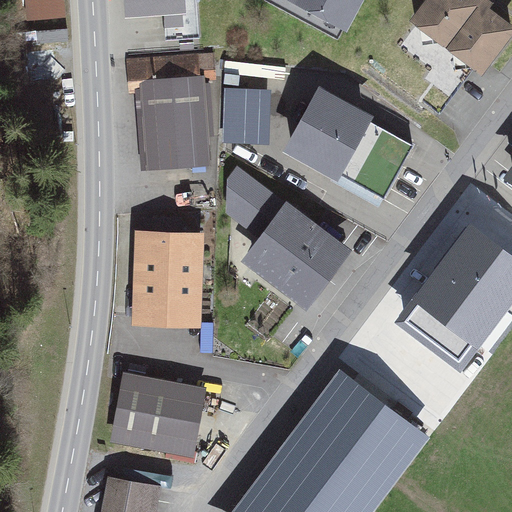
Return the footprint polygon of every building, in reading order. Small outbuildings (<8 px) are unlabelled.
[(63,0),(24,0),(27,18),(65,15),(63,0)] [(185,0),(125,0),(126,12),(186,7),(185,0)] [(291,0),(346,28),(361,0),(291,0)] [(421,0),(408,18),(447,45),(479,0),(421,0)] [(479,0),(447,45),(482,71),(511,28),(511,19),(490,4),(492,0),(479,0)] [(29,82),(59,80),(57,48),(27,49),(29,82)] [(210,59),(124,62),(125,98),(132,98),(135,170),(202,168),(199,87),(211,86),(210,59)] [(369,117),(374,108),(317,79),(282,145),(333,172),(338,175),(369,117)] [(276,87),(225,85),(223,141),(274,143),(276,87)] [(414,141),(369,117),(338,175),(333,172),(330,178),(380,205),(414,141)] [(511,156),(502,169),(511,176),(511,156)] [(237,164),(229,175),(225,212),(256,236),(284,200),(237,164)] [(307,305),(352,244),(286,196),(284,200),(256,236),(241,256),(307,305)] [(195,234),(129,232),(126,330),(192,332),(195,234)] [(370,511),(431,432),(338,363),(226,511),(370,511)] [(189,456),(200,395),(117,381),(107,441),(189,456)] [(149,511),(154,491),(103,478),(94,511),(149,511)]
